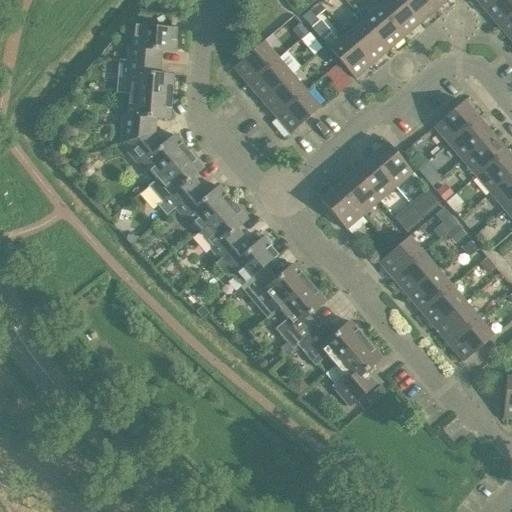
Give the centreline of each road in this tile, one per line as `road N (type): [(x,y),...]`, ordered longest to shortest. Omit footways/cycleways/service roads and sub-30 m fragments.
road 1 (residential): [(511,451),(396,341),(273,200)]
road 2 (residential): [(273,200),(445,65),(477,68),(511,111)]
road 3 (residential): [(273,200),(197,111),(209,0)]
road 4 (tertiary): [(178,511),(30,356)]
